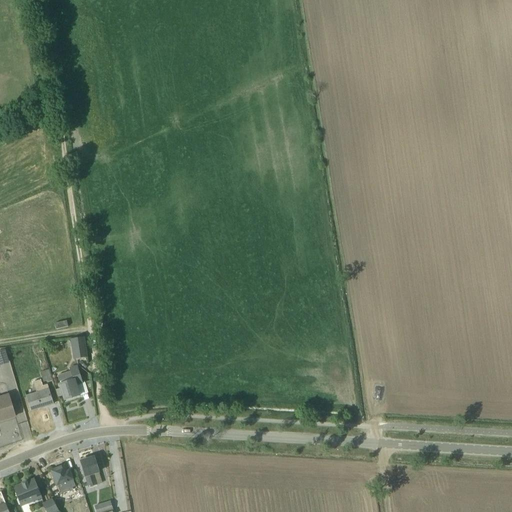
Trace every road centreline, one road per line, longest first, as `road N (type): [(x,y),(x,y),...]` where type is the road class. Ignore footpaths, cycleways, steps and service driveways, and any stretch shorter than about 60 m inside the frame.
road 1 (unclassified): [(0,467),(106,431),(511,451)]
road 2 (track): [(39,0),(89,330)]
